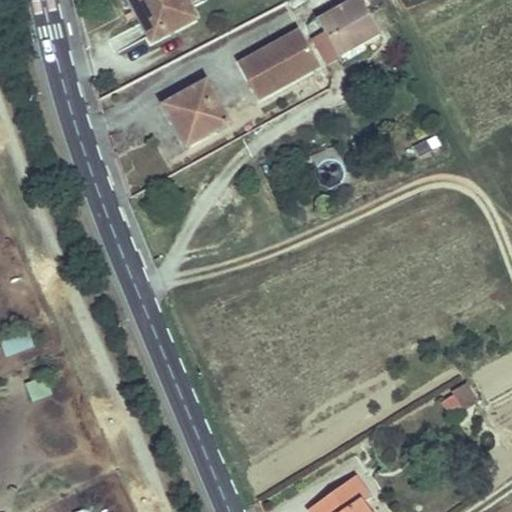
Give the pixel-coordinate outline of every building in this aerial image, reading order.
[(186,0),(129,0),(151,41),(196,18),(186,0)] [(358,0),(354,0),(318,20),(338,56),(378,34),(358,0)] [(297,32),(240,63),(260,99),(317,67),(297,32)] [(205,82),(163,105),(186,147),(228,124),(205,82)] [(0,347),(3,358),(34,349),(30,336),(0,345),(0,347)] [(53,395),(47,378),(24,386),(31,404),(53,395)] [(463,383),(440,405),(455,421),(478,400),(463,383)] [(370,511),(362,499),(369,494),(356,475),(311,507),(314,511),(370,511)]
